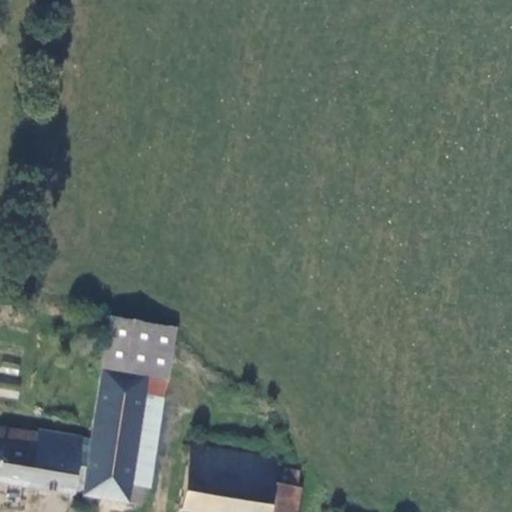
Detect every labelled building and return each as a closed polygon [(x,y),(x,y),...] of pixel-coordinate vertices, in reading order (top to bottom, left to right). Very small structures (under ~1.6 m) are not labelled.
[(102,362),(167,375),(175,328),(108,316),(102,362)] [(0,483),(114,502),(134,506),(138,487),(120,485),(134,404),(140,376),(100,369),(85,438),(0,425),(0,483)] [(120,485),(138,487),(140,487),(151,406),(134,404),(120,485)] [(276,457),(189,443),(177,511),(266,511),(271,486),(276,457)] [(266,511),(294,511),(298,491),(271,486),(266,511)]
